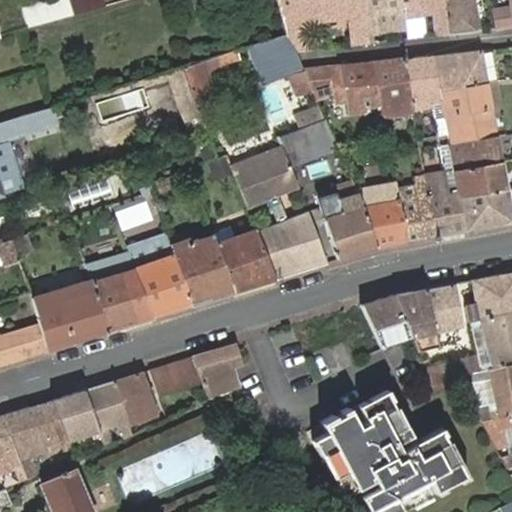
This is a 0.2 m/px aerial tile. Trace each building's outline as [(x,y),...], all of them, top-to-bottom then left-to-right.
[(63,0),(68,16),(98,7),(95,0),(63,0)] [(275,0),(286,36),(294,53),(310,52),(299,31),(294,32),(290,22),(315,19),(316,25),(325,24),(321,0),(275,0)] [(321,0),(325,24),(334,23),(333,17),(354,15),(358,46),(369,44),(363,0),(321,0)] [(363,0),(369,44),(377,44),(375,33),(406,29),(404,14),(402,0),(363,0)] [(402,0),(404,14),(415,13),(416,16),(420,16),(424,15),(435,14),(437,36),(438,37),(448,35),(442,0),(402,0)] [(442,0),(448,35),(475,32),(469,0),(442,0)] [(494,30),(511,27),(511,8),(491,11),(494,30)] [(406,29),(408,40),(423,38),(427,38),(424,15),(420,16),(416,16),(415,13),(404,14),(406,29)] [(286,36),(254,46),(265,86),(291,79),(302,98),(313,91),(304,73),(294,53),(286,36)] [(433,57),(440,93),(486,85),(500,83),(493,50),(480,51),(433,57)] [(433,57),(402,60),(412,113),(433,110),(430,95),(440,93),(433,57)] [(222,58),(190,69),(213,129),(233,122),(216,75),(227,71),(222,58)] [(402,60),(373,64),(381,107),(383,118),(412,113),(402,60)] [(304,73),(313,91),(317,99),(336,97),(338,107),(346,106),(348,118),(367,115),(366,109),(381,107),(373,64),(304,73)] [(440,93),(445,120),(492,112),(486,85),(440,93)] [(433,110),(435,121),(445,120),(440,93),(430,95),(433,110)] [(8,120),(0,122),(0,195),(18,189),(5,141),(55,126),(53,118),(62,115),(60,106),(18,117),(8,120)] [(445,120),(450,146),(496,137),(492,112),(445,120)] [(283,136),(285,142),(293,165),(340,148),(339,145),(330,124),(327,119),(320,123),(283,136)] [(435,121),(440,147),(440,148),(450,146),(445,120),(435,121)] [(496,137),(450,146),(454,171),(501,163),(496,137)] [(285,142),(234,162),(250,206),(270,199),(278,222),(258,230),(275,279),(328,263),(309,210),(288,218),(280,196),(302,189),(301,186),(293,165),(285,142)] [(450,146),(440,148),(445,173),(454,171),(450,146)] [(454,171),(460,198),(506,190),(501,163),(454,171)] [(445,173),(446,181),(450,200),(460,198),(454,171),(445,173)] [(426,186),(435,238),(466,232),(460,198),(450,200),(446,181),(426,186)] [(137,188),(139,195),(150,191),(147,184),(137,188)] [(395,184),(358,187),(375,249),(407,243),(397,192),(395,184)] [(397,192),(407,243),(435,238),(426,186),(397,192)] [(320,198),(338,260),(375,249),(358,187),(320,198)] [(460,198),(466,232),(511,223),(506,190),(460,198)] [(220,243),(235,292),(275,279),(258,230),(220,243)] [(197,240),(173,247),(191,305),(235,292),(220,243),(217,236),(198,242),(197,240)] [(17,237),(8,240),(14,255),(22,252),(17,237)] [(8,240),(0,242),(0,261),(3,269),(10,266),(21,296),(30,293),(14,255),(8,240)] [(137,266),(153,317),(191,305),(173,247),(153,254),(155,260),(137,266)] [(40,326),(47,349),(106,331),(91,281),(85,262),(75,265),(81,283),(57,290),(62,311),(37,318),(40,326)] [(91,281),(106,331),(153,317),(137,266),(91,281)] [(479,319),(511,310),(511,271),(471,279),(476,303),(479,319)] [(450,283),(425,287),(433,328),(457,323),(450,283)] [(433,328),(425,287),(394,293),(405,326),(409,336),(415,352),(437,344),(433,328)] [(405,326),(394,293),(367,301),(360,303),(359,303),(367,320),(380,345),(409,336),(405,326)] [(467,321),(468,321),(479,319),(476,303),(464,306),(467,321)] [(339,307),(293,325),(305,356),(351,339),(339,307)] [(477,370),(511,361),(511,310),(479,319),(468,321),(470,330),(479,328),(485,357),(476,359),(477,370)] [(0,363),(47,349),(40,326),(0,338),(0,363)] [(474,353),(476,359),(485,357),(479,328),(470,330),(474,353)] [(200,381),(205,395),(234,385),(238,384),(236,377),(232,367),(241,364),(234,342),(191,356),(200,381)] [(418,361),(438,353),(437,344),(415,352),(418,361)] [(454,375),(473,371),(477,370),(476,359),(474,353),(440,360),(443,375),(445,385),(454,380),(454,375)] [(154,367),(164,393),(200,381),(191,356),(154,367)] [(496,416),(511,412),(511,361),(477,370),(473,371),(475,379),(481,378),(488,376),(496,416)] [(244,375),(241,364),(232,367),(236,377),(244,375)] [(157,395),(164,393),(154,367),(147,370),(157,395)] [(126,419),(127,422),(155,411),(141,372),(111,381),(126,419)] [(430,392),(445,385),(443,375),(426,382),(430,392)] [(489,417),(494,417),(496,416),(488,376),(481,378),(486,404),(489,417)] [(95,428),(96,431),(126,419),(111,381),(81,390),(95,428)] [(330,410),(312,420),(318,431),(304,438),(324,476),(328,474),(334,484),(331,485),(337,496),(365,481),(371,491),(353,501),(359,511),(403,511),(408,510),(409,511),(426,502),(419,490),(427,485),(434,499),(443,494),(442,491),(456,484),(457,486),(468,481),(449,446),(446,447),(442,440),(445,438),(441,430),(413,445),(392,407),(390,408),(387,402),(389,401),(382,388),(353,403),(361,418),(352,423),(342,404),(333,409),(334,412),(331,413),(330,410)] [(95,428),(81,390),(51,399),(67,440),(95,428)] [(25,407),(42,452),(67,441),(67,440),(51,399),(25,407)] [(470,408),(477,420),(489,417),(486,404),(470,408)] [(20,466),(25,481),(36,476),(30,457),(42,452),(25,407),(1,415),(20,466)] [(511,441),(511,412),(496,416),(494,417),(497,428),(508,426),(511,441)] [(0,473),(20,466),(1,415),(0,415),(0,473)] [(89,511),(72,471),(39,484),(51,511),(89,511)] [(3,491),(0,492),(0,510),(8,506),(3,491)]
